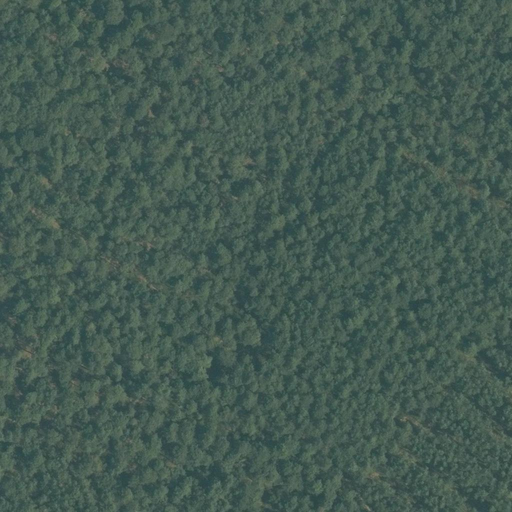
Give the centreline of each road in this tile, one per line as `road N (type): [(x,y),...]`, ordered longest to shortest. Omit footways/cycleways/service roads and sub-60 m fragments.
road 1 (track): [(0,178),(156,286),(378,511)]
road 2 (track): [(511,45),(296,172),(126,241),(123,259)]
road 3 (track): [(511,297),(337,511)]
road 4 (track): [(43,207),(12,327),(0,333)]
